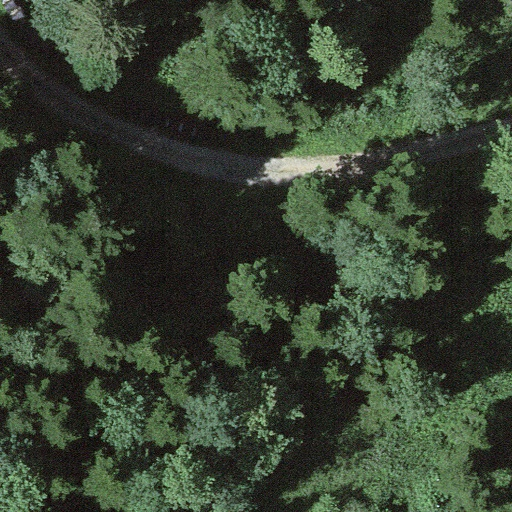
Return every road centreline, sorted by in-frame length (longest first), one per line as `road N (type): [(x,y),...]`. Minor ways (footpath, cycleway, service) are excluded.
road 1 (track): [(0,46),(57,92),(135,130),(236,154),(346,150),(511,125)]
road 2 (track): [(307,511),(511,380)]
road 3 (track): [(198,145),(179,0)]
